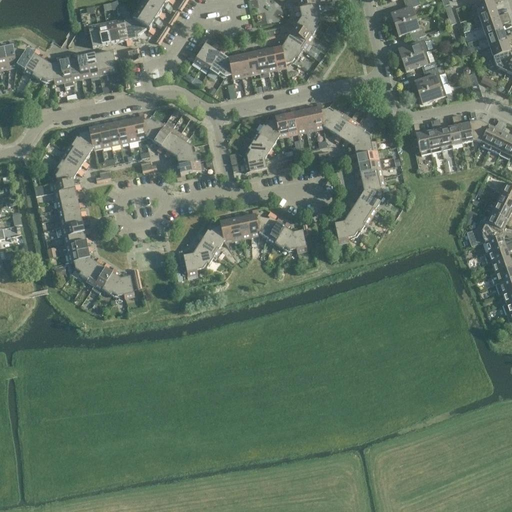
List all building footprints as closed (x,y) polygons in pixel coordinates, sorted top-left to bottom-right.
[(166,0),(147,0),(144,4),(142,3),(141,5),(160,17),(158,19),(163,22),(165,18),(161,15),(168,4),(169,2),(166,0)] [(294,9),(294,11),(295,13),(300,12),(300,10),(321,6),(321,4),(318,4),(317,0),(303,0),(298,1),(298,3),(299,8),(294,9)] [(417,0),(404,4),(406,11),(391,16),(395,27),(416,20),(412,9),(420,6),(417,0)] [(479,18),(496,11),(492,1),(475,7),(479,18)] [(148,34),(153,37),(155,33),(151,31),(158,19),(160,17),(141,5),(140,4),(131,17),(133,21),(148,31),(150,32),(148,34)] [(300,10),(300,12),(301,19),(318,16),(321,15),(319,8),(321,8),(321,6),(300,10)] [(451,7),(445,10),(447,17),(453,15),(451,7)] [(479,18),(482,28),(500,22),(496,11),(479,18)] [(296,27),(315,39),(316,37),(314,36),(318,30),(316,28),(319,23),(318,16),(301,19),(298,25),(293,22),(291,26),(295,29),(296,27)] [(454,18),(448,20),(451,27),(457,25),(454,18)] [(137,38),(143,35),(148,31),(133,21),(126,23),(126,20),(124,21),(129,42),(131,42),(138,40),(137,38)] [(416,20),(395,27),(399,38),(409,34),(411,40),(425,36),(423,29),(419,30),(416,20)] [(127,48),(130,47),(132,47),(131,42),(129,42),(124,21),(122,21),(122,23),(116,25),(120,44),(126,43),(127,48)] [(500,22),(482,28),(486,38),(503,32),(500,22)] [(98,29),(102,48),(111,46),(106,24),(104,25),(105,27),(98,29)] [(106,24),(111,46),(120,44),(116,25),(109,26),(108,24),(106,24)] [(295,29),(293,33),(292,34),(308,45),(312,39),(314,41),(315,39),(296,27),(295,29)] [(93,50),(102,48),(98,29),(91,30),(90,28),(89,28),(89,31),(90,35),(93,50)] [(326,34),(336,40),(339,34),(330,28),(326,34)] [(290,36),(288,40),(287,42),(305,54),(306,52),(304,51),(308,45),(292,34),(293,33),(288,30),(286,34),(290,36)] [(486,38),(489,48),(507,42),(503,32),(486,38)] [(425,36),(411,40),(413,46),(398,51),(402,63),(426,54),(428,53),(425,43),(427,42),(425,36)] [(285,44),(281,50),(285,66),(292,65),(295,59),(298,61),(302,55),(304,56),(305,54),(287,42),(288,40),(283,37),(281,41),(285,44)] [(197,64),(203,68),(213,51),(211,50),(205,46),(208,42),(204,39),(201,43),(205,46),(203,50),(194,65),(196,66),(197,64)] [(489,48),(493,59),(511,53),(507,42),(489,48)] [(14,43),(10,44),(11,49),(6,50),(4,51),(9,72),(11,72),(10,69),(17,68),(14,51),(14,49),(15,48),(14,43)] [(0,71),(6,70),(7,73),(9,72),(4,51),(6,50),(5,45),(1,46),(2,51),(0,51),(0,71)] [(211,50),(213,51),(203,68),(208,71),(207,73),(209,74),(221,56),(219,55),(215,52),(218,48),(214,46),(211,50)] [(273,52),(275,51),(274,46),(270,47),(271,52),(266,53),(264,53),(268,73),(275,71),(275,74),(277,73),(273,52)] [(262,54),(257,55),(255,55),(259,77),(262,76),(261,74),(268,73),(264,53),(266,53),(265,48),(261,49),(262,54)] [(140,62),(138,50),(126,53),(129,64),(140,62)] [(257,55),(256,50),(252,51),(253,56),(248,57),(246,57),(250,76),(257,75),(258,77),(259,77),(255,55),(257,55)] [(281,50),(275,51),(273,52),(277,73),(279,73),(279,70),(286,69),(285,66),(281,50)] [(26,53),(20,52),(14,51),(17,68),(23,72),(22,74),(23,75),(35,57),(33,55),(27,51),(26,53)] [(35,57),(23,75),(25,76),(27,74),(32,78),(43,61),(41,60),(37,58),(40,53),(36,51),(33,55),(35,57)] [(225,79),(232,78),(232,77),(229,61),(223,57),(226,53),(222,51),(219,55),(221,56),(209,74),(211,76),(212,74),(218,78),(220,75),(225,79)] [(240,59),(237,59),(242,81),(244,80),(244,78),(250,76),(246,57),(248,57),(247,52),(243,53),(244,58),(240,59)] [(104,55),(108,74),(115,73),(115,75),(117,75),(113,53),(104,55)] [(497,69),(506,74),(511,62),(511,54),(511,53),(493,59),(497,69)] [(188,60),(193,64),(197,58),(192,54),(188,60)] [(240,81),(242,81),(237,59),(240,59),(239,54),(234,55),(235,60),(229,61),(232,77),(232,78),(232,80),(239,79),(240,81)] [(426,54),(402,63),(406,74),(421,68),(423,74),(437,70),(434,63),(430,65),(426,54)] [(78,55),(74,56),(75,61),(71,62),(68,63),(73,82),(79,80),(80,83),(82,82),(77,61),(79,60),(78,55)] [(95,57),(100,79),(102,78),(101,76),(108,74),(104,55),(95,57)] [(55,86),(51,66),(45,63),(48,58),(44,56),(41,60),(43,61),(32,78),(31,80),(33,81),(34,79),(40,83),(42,81),(47,84),(54,83),(55,86)] [(69,57),(65,58),(66,63),(62,64),(60,64),(64,86),(65,90),(74,88),(73,82),(68,63),(71,62),(69,57)] [(86,59),(90,78),(97,77),(97,79),(100,79),(95,57),(86,59)] [(61,59),(56,60),(58,65),(51,66),(55,86),(62,84),(62,87),(64,86),(60,64),(62,64),(61,59)] [(77,61),(82,82),(84,82),(83,80),(90,78),(86,59),(79,60),(77,61)] [(437,70),(423,74),(425,80),(414,84),(418,95),(443,87),(437,70)] [(479,89),(474,75),(468,78),(472,91),(479,89)] [(485,78),(482,84),(487,87),(490,80),(485,78)] [(422,106),(443,99),(446,98),(443,87),(418,95),(422,106)] [(311,112),(315,131),(315,134),(318,133),(317,131),(324,130),(320,113),(321,113),(320,110),(322,110),(321,105),(316,106),(317,111),(313,112),(311,112)] [(302,114),(306,133),(315,131),(311,112),(313,112),(312,107),(308,107),(309,113),(304,113),(302,114)] [(293,116),(297,135),(306,133),(302,114),(304,113),(303,108),(299,109),(300,114),(295,115),(293,116)] [(284,118),(289,137),(297,135),(293,116),(295,115),(294,110),(290,111),(291,116),(287,117),(284,118)] [(327,111),(321,113),(320,113),(324,130),(332,134),(344,116),(342,115),(341,117),(334,113),(333,115),(327,111)] [(280,139),(288,137),(289,137),(284,118),(287,117),(286,112),(281,113),(282,118),(275,119),(276,122),(280,139)] [(134,122),(138,144),(140,143),(140,141),(147,140),(143,123),(143,120),(144,120),(143,115),(139,116),(140,121),(136,122),(134,122)] [(338,145),(341,140),(339,139),(350,122),(344,119),(345,117),(344,116),(332,134),(337,138),(334,142),(338,145)] [(131,123),(127,124),(125,124),(129,143),(135,142),(136,144),(138,144),(134,122),(136,122),(135,117),(130,118),(131,123)] [(123,125),(118,126),(116,126),(121,148),(123,147),(122,145),(129,143),(125,124),(127,124),(126,119),(121,119),(123,125)] [(119,148),(121,148),(116,126),(118,126),(117,120),(113,121),(114,127),(109,128),(107,128),(111,147),(118,146),(119,148)] [(154,145),(166,126),(164,125),(163,127),(157,123),(155,125),(150,121),(143,123),(147,140),(154,145)] [(105,129),(100,129),(98,130),(103,151),(105,151),(105,149),(111,147),(107,128),(109,128),(108,122),(104,123),(105,129)] [(276,122),(269,123),(266,129),(263,128),(259,134),(257,133),(256,134),(275,147),(280,139),(276,122)] [(341,140),(345,143),(347,144),(358,125),(357,124),(355,126),(350,122),(339,139),(341,140)] [(154,145),(160,148),(162,149),(172,133),(175,128),(168,123),(166,126),(154,145)] [(469,125),(473,143),(481,144),(489,127),(479,123),(469,125)] [(90,134),(94,151),(100,149),(101,152),(103,151),(98,130),(100,129),(99,124),(95,125),(96,130),(89,132),(89,134),(90,134)] [(348,145),(354,149),(376,144),(371,145),(369,138),(364,135),(365,133),(359,128),(360,126),(358,125),(347,144),(345,143),(342,147),(345,150),(348,145)] [(469,125),(458,127),(462,145),(473,143),(469,125)] [(458,127),(448,129),(452,147),(462,145),(458,127)] [(495,130),(489,127),(481,144),(480,147),(490,151),(500,129),(497,127),(495,130)] [(442,131),(441,128),(436,129),(437,132),(442,153),(452,151),(452,147),(448,129),(442,131)] [(433,133),(427,134),(431,155),(442,153),(437,132),(436,129),(433,129),(433,133)] [(490,151),(499,156),(509,137),(503,134),(505,131),(500,129),(490,151)] [(420,135),(419,132),(415,133),(416,136),(420,154),(421,154),(421,158),(431,155),(427,134),(420,135)] [(164,151),(167,153),(169,154),(181,135),(180,134),(178,137),(172,133),(162,149),(160,148),(157,153),(161,155),(164,151)] [(71,145),(70,146),(89,159),(94,151),(90,134),(89,134),(83,136),(80,141),(77,140),(73,146),(71,145)] [(275,147),(256,134),(255,136),(257,137),(253,143),(270,154),(271,152),(275,147)] [(165,157),(168,160),(171,155),(177,159),(188,143),(182,139),(183,137),(181,135),(169,154),(167,153),(165,157)] [(511,155),(511,138),(509,137),(499,156),(509,161),(511,158),(511,155)] [(250,153),(247,158),(248,165),(245,165),(246,166),(265,162),(269,156),(273,159),(275,155),(271,152),(270,154),(253,143),(251,142),(250,144),(252,145),(248,151),(250,153)] [(188,143),(177,159),(179,168),(200,164),(200,162),(198,162),(196,155),(193,155),(192,149),(187,145),(188,143)] [(376,146),(376,144),(354,149),(356,155),(356,158),(376,154),(374,147),(376,146)] [(67,155),(84,166),(82,168),(87,171),(89,167),(85,164),(89,159),(70,146),(69,148),(71,149),(67,155)] [(358,166),(380,162),(379,160),(377,160),(376,154),(356,158),(356,155),(350,156),(351,161),(357,160),(358,164),(358,166)] [(80,172),(82,168),(84,166),(67,155),(63,161),(61,160),(60,161),(79,173),(80,172)] [(77,175),(82,178),(84,174),(80,172),(79,173),(60,161),(59,163),(61,165),(57,171),(59,172),(56,178),(57,184),(57,185),(74,181),(77,175)] [(265,162),(246,166),(247,173),(245,173),(245,175),(248,175),(267,171),(265,162)] [(360,175),(379,171),(378,164),(380,164),(380,162),(358,166),(358,164),(352,165),(353,170),(358,169),(359,173),(360,175)] [(181,178),(200,173),(199,166),(201,166),(200,164),(179,168),(180,175),(175,176),(176,180),(181,179),(181,178)] [(381,178),(379,171),(360,175),(359,173),(354,174),(355,179),(360,178),(361,182),(362,184),(384,179),(383,177),(381,178)] [(361,182),(356,183),(357,188),(362,186),(363,193),(383,189),(382,182),(384,182),(384,179),(362,184),(361,182)] [(53,193),(54,195),(75,190),(75,188),(74,181),(57,185),(57,184),(54,185),(56,192),(53,193)] [(496,193),(500,195),(511,200),(511,188),(501,183),(496,193)] [(57,196),(58,203),(78,199),(77,197),(76,192),(81,191),(80,187),(75,188),(75,190),(54,195),(54,197),(57,196)] [(356,196),(354,198),(353,200),(357,203),(359,201),(377,213),(379,211),(376,210),(380,203),(378,202),(382,197),(380,190),(383,189),(363,193),(360,199),(356,196)] [(511,200),(500,195),(496,205),(511,213),(511,200)] [(83,200),(83,198),(82,196),(77,197),(78,199),(58,203),(60,210),(57,210),(58,212),(79,208),(79,206),(78,201),(83,200)] [(359,201),(357,203),(355,206),(354,208),(370,219),(374,213),(376,215),(377,213),(359,201)] [(355,206),(351,204),(348,207),(352,210),(350,214),(349,216),(367,228),(369,226),(367,225),(370,219),(354,208),(355,206)] [(84,205),(79,206),(79,208),(58,212),(58,214),(61,214),(62,221),(81,217),(81,214),(80,210),(85,209),(84,205)] [(511,213),(496,205),(491,215),(507,223),(511,213)] [(346,211),(343,215),(347,218),(343,224),(348,243),(348,240),(354,239),(358,233),(360,235),(364,228),(366,230),(367,228),(349,216),(350,214),(346,211)] [(253,238),(260,236),(256,220),(257,220),(256,217),(258,217),(257,212),(252,212),(253,218),(249,219),(247,219),(252,241),(253,240),(253,238)] [(61,228),(61,230),(83,225),(83,223),(82,219),(87,218),(86,213),(81,214),(81,217),(62,221),(63,228),(61,228)] [(245,219),(240,220),(238,221),(242,240),(249,239),(249,241),(252,241),(247,219),(249,219),(248,213),(244,214),(245,219)] [(236,221),(231,222),(229,223),(234,244),(236,244),(235,242),(242,240),(238,221),(240,220),(239,215),(235,216),(236,221)] [(507,223),(491,215),(486,224),(503,232),(507,223)] [(220,224),(220,227),(221,227),(224,244),(231,242),(232,245),(234,244),(229,223),(231,222),(230,217),(226,218),(227,223),(220,224)] [(269,222),(257,220),(256,220),(260,236),(266,240),(264,242),(266,244),(268,242),(267,241),(278,225),(276,224),(270,219),(269,222)] [(274,248),(286,230),(287,231),(290,227),(287,224),(284,229),(280,226),(283,222),(279,219),(276,224),(278,225),(267,241),(268,242),(273,245),(272,247),(274,248)] [(85,234),(84,232),(83,228),(89,227),(88,222),(83,223),(83,225),(61,230),(62,232),(64,232),(66,238),(85,234)] [(472,249),(479,246),(485,244),(502,238),(503,232),(486,224),(481,222),(475,234),(473,233),(467,235),(472,249)] [(348,243),(343,224),(335,226),(339,245),(340,247),(342,247),(341,244),(348,243)] [(221,250),(224,244),(221,227),(220,227),(210,234),(208,233),(204,239),(203,241),(220,251),(220,252),(221,253),(223,251),(221,250)] [(302,233),(293,234),(298,254),(304,252),(305,255),(307,254),(307,252),(304,237),(303,233),(308,231),(307,227),(301,228),(302,233)] [(293,235),(287,231),(286,230),(274,248),(275,250),(277,248),(283,252),(285,249),(290,253),(297,252),(297,254),(298,254),(293,234),(293,235)] [(65,246),(65,248),(87,243),(86,241),(85,236),(90,235),(90,231),(84,232),(85,234),(66,238),(67,245),(65,246)] [(202,243),(199,247),(198,249),(217,261),(218,259),(216,257),(220,252),(220,251),(203,241),(204,239),(200,236),(198,240),(202,243)] [(485,244),(488,255),(509,247),(507,243),(504,244),(502,238),(485,244)] [(68,249),(69,256),(89,252),(88,250),(87,245),(92,244),(91,240),(86,241),(87,243),(65,248),(66,250),(68,249)] [(197,250),(193,256),(197,273),(204,271),(207,266),(209,267),(214,261),(215,262),(217,261),(198,249),(199,247),(195,244),(193,248),(197,250)] [(509,247),(488,255),(484,256),(488,266),(492,265),(509,259),(507,252),(510,251),(509,247)] [(71,265),(74,265),(74,264),(91,260),(89,254),(94,253),(93,248),(88,250),(89,252),(69,256),(71,265)] [(184,258),(183,253),(178,254),(179,259),(184,258),(185,263),(180,264),(183,278),(188,277),(189,280),(191,279),(190,274),(197,273),(193,256),(184,258)] [(492,265),(495,275),(511,269),(511,265),(509,259),(492,265)] [(100,267),(103,263),(99,260),(96,265),(91,261),(91,260),(74,264),(74,265),(76,271),(81,275),(80,277),(86,281),(85,283),(86,284),(98,266),(100,267)] [(104,270),(100,267),(98,266),(86,284),(88,285),(89,283),(95,287),(106,271),(108,272),(111,268),(107,265),(104,270)] [(61,269),(55,271),(56,277),(63,276),(61,269)] [(511,269),(495,275),(499,285),(511,280),(511,269)] [(111,274),(113,276),(101,294),(103,295),(105,293),(111,297),(112,295),(118,298),(124,297),(125,300),(121,280),(115,277),(118,272),(114,270),(111,274)] [(100,293),(101,294),(113,276),(111,274),(108,272),(106,271),(95,287),(101,291),(100,293)] [(131,278),(121,280),(125,300),(132,298),(133,300),(135,300),(134,298),(135,298),(131,278)] [(511,280),(499,285),(496,286),(499,297),(503,295),(511,292),(511,280)] [(511,303),(511,292),(503,295),(506,306),(511,303)] [(511,303),(506,306),(503,307),(506,317),(511,315),(511,303)]
